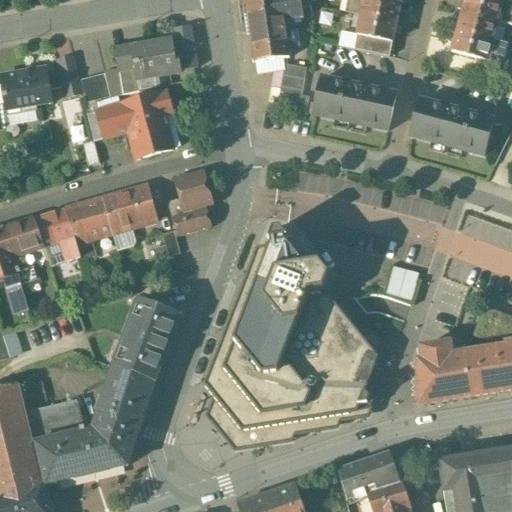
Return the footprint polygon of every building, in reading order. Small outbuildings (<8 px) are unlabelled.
[(245,0),(255,62),(288,57),(287,44),(285,32),(293,31),(292,19),(302,19),(301,7),(300,0),(245,0)] [(345,0),(343,12),(361,16),(363,0),(345,0)] [(400,3),(385,0),(363,0),(361,16),(395,22),(400,3)] [(464,0),(461,12),(496,22),(501,3),(491,0),(464,0)] [(501,1),(501,3),(496,22),(511,26),(511,3),(504,2),(501,1)] [(461,12),(456,32),(491,41),(496,22),(461,12)] [(395,22),(361,16),(356,36),(386,41),(391,43),(395,22)] [(175,41),(171,42),(173,55),(177,54),(179,70),(197,68),(190,26),(172,29),(175,41)] [(295,43),(293,31),(285,32),(287,44),(295,43)] [(491,41),(456,32),(451,52),(486,61),(491,41)] [(386,41),(356,36),(353,50),(388,57),(389,55),(383,54),(386,41)] [(505,45),(491,41),(486,61),(499,65),(505,45)] [(118,71),(123,95),(137,92),(135,80),(179,73),(179,70),(177,54),(173,55),(171,42),(145,46),(145,44),(114,49),(118,71)] [(55,61),(68,99),(86,93),(74,55),(55,61)] [(304,68),(283,65),(276,109),(297,113),(304,68)] [(3,85),(0,85),(4,112),(19,110),(20,114),(36,112),(36,107),(51,105),(46,70),(2,76),(3,85)] [(103,73),(110,99),(118,97),(123,95),(118,71),(103,73)] [(393,94),(321,79),(313,113),(385,129),(393,94)] [(120,106),(97,113),(103,139),(128,133),(135,162),(172,151),(163,118),(171,115),(166,94),(120,106)] [(93,142),(103,139),(97,113),(120,106),(118,97),(110,99),(84,104),(93,142)] [(491,119),(417,102),(409,137),(483,154),(491,119)] [(99,164),(93,142),(79,145),(86,168),(99,164)] [(203,171),(172,180),(178,200),(188,233),(211,226),(205,207),(213,205),(203,171)] [(146,187),(102,200),(111,233),(112,236),(156,223),(146,187)] [(111,233),(102,200),(64,211),(73,238),(75,244),(90,239),(111,233)] [(188,233),(178,200),(167,203),(174,231),(176,237),(188,233)] [(59,243),(73,238),(64,211),(34,220),(42,248),(59,243)] [(511,221),(476,211),(467,244),(511,257),(511,221)] [(42,248),(34,220),(3,230),(17,276),(19,283),(22,290),(39,284),(32,263),(28,253),(42,248)] [(17,276),(3,230),(0,230),(0,280),(9,278),(17,276)] [(176,237),(174,231),(161,235),(164,246),(152,249),(155,261),(180,255),(176,237)] [(73,238),(59,243),(66,262),(79,258),(75,244),(73,238)] [(75,244),(79,258),(90,258),(95,256),(90,239),(75,244)] [(286,246),(255,246),(203,384),(213,398),(205,418),(234,453),(294,445),(296,436),(339,432),(341,421),(374,417),(382,389),(373,377),(382,344),(376,334),(365,335),(326,294),(331,279),(317,265),(303,265),(286,246)] [(28,253),(32,263),(45,259),(45,261),(47,260),(42,248),(28,253)] [(79,258),(66,262),(69,269),(81,265),(79,258)] [(416,272),(390,266),(383,296),(409,303),(416,272)] [(8,282),(9,286),(19,283),(17,276),(9,278),(10,281),(8,282)] [(22,290),(19,283),(9,286),(6,287),(14,314),(27,310),(22,290)] [(93,430),(84,432),(94,473),(128,465),(133,448),(178,316),(133,299),(129,310),(136,313),(93,430)] [(483,342),(485,351),(497,350),(495,342),(511,338),(511,318),(482,308),(471,337),(483,342)] [(485,351),(464,355),(471,397),(511,390),(511,344),(504,346),(504,348),(497,350),(485,351)] [(421,361),(416,361),(419,406),(471,397),(464,355),(463,350),(450,352),(449,345),(419,349),(421,361)] [(0,511),(49,511),(43,486),(33,444),(26,413),(19,386),(0,390),(0,511)] [(33,444),(84,432),(77,401),(26,413),(33,444)] [(84,432),(33,444),(43,486),(94,473),(84,432)] [(511,511),(511,451),(439,464),(444,492),(455,490),(458,511),(511,511)] [(361,510),(371,507),(366,492),(399,483),(392,464),(383,460),(336,473),(345,502),(357,499),(361,510)] [(372,511),(407,511),(409,511),(411,511),(401,483),(399,483),(366,492),(371,507),(372,511)] [(302,511),(293,486),(273,493),(279,511),(302,511)] [(279,511),(273,493),(236,505),(238,511),(279,511)]
